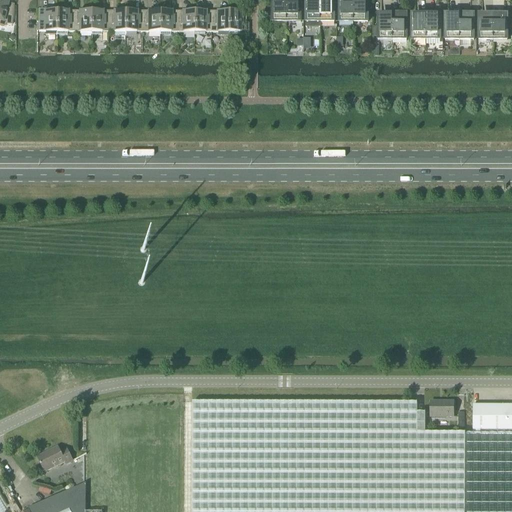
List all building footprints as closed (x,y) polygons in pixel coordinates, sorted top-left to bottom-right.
[(12,25),(13,7),(7,6),(7,3),(8,1),(0,0),(0,27),(1,28),(2,28),(4,28),(5,27),(6,26),(6,25),(12,25)] [(286,22),(286,0),(274,0),(275,1),(272,0),(272,22),(286,22)] [(301,22),(301,0),(298,0),(297,0),(286,0),(286,22),(301,22)] [(320,22),(319,0),(308,0),(309,1),(305,1),(305,22),(320,22)] [(334,23),(334,1),(331,1),(331,0),(319,0),(320,22),(334,23)] [(353,23),(353,0),(342,0),(342,1),(339,1),(339,23),(353,23)] [(368,23),(368,1),(365,1),(364,0),(353,0),(353,23),(368,23)] [(56,35),(56,10),(48,9),(48,11),(39,11),(39,32),(45,32),(45,35),(56,35)] [(73,32),(73,11),(64,11),(64,10),(56,10),(56,35),(67,35),(67,32),(73,32)] [(90,35),(91,10),(83,10),(82,11),(73,11),(73,32),(80,32),(80,35),(90,35)] [(108,32),(108,11),(99,11),(99,10),(91,10),(90,35),(101,35),(101,32),(108,32)] [(125,35),(125,10),(117,10),(117,11),(108,11),(108,32),(114,32),(114,35),(125,35)] [(142,32),(142,11),(133,11),(133,10),(125,10),(125,35),(136,35),(136,32),(142,32)] [(159,35),(159,10),(151,10),(151,11),(142,11),(142,32),(149,32),(149,35),(159,35)] [(176,32),(177,12),(167,11),(167,10),(159,10),(159,35),(170,35),(170,32),(176,32)] [(194,35),(194,10),(186,10),(186,12),(177,12),(176,32),(183,32),(183,35),(194,35)] [(211,33),(211,12),(202,12),(202,10),(194,10),(194,35),(204,35),(204,32),(211,33)] [(228,35),(228,10),(220,10),(220,12),(211,12),(211,33),(217,33),(217,35),(228,35)] [(246,24),(246,12),(236,12),(236,10),(228,10),(228,35),(240,35),(240,41),(238,48),(244,51),(245,49),(248,49),(248,51),(248,24),(246,24)] [(392,40),(392,15),(381,15),(381,18),(378,18),(378,40),(392,40)] [(406,40),(406,18),(403,18),(403,15),(392,15),(392,40),(406,40)] [(426,40),(426,15),(414,15),(414,18),(411,18),(411,40),(426,40)] [(440,40),(440,18),(437,19),(437,15),(426,15),(426,40),(440,40)] [(459,40),(459,15),(448,15),(448,19),(445,18),(445,40),(459,40)] [(474,40),(474,19),(470,19),(471,15),(459,15),(459,40),(474,40)] [(493,41),(493,15),(481,15),(481,19),(478,19),(478,40),(493,41)] [(507,41),(507,19),(504,19),(504,15),(493,15),(493,41),(507,41)] [(452,417),(453,402),(430,401),(430,417),(452,417)] [(417,403),(192,402),(191,511),(511,511),(511,433),(468,433),(465,433),(425,433),(425,413),(417,413),(417,403)] [(511,405),(473,405),(473,430),(511,430),(511,405)] [(65,465),(72,461),(66,449),(60,452),(57,446),(36,457),(44,473),(64,463),(65,465)] [(29,510),(29,511),(101,511),(102,511),(85,511),(85,482),(29,510)]
